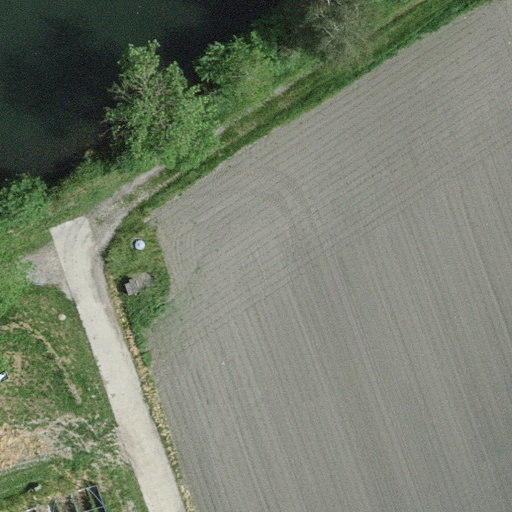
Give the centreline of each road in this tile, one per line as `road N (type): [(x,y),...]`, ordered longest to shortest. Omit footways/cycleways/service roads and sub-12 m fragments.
road 1 (track): [(454,0),(0,282)]
road 2 (track): [(66,243),(161,511)]
